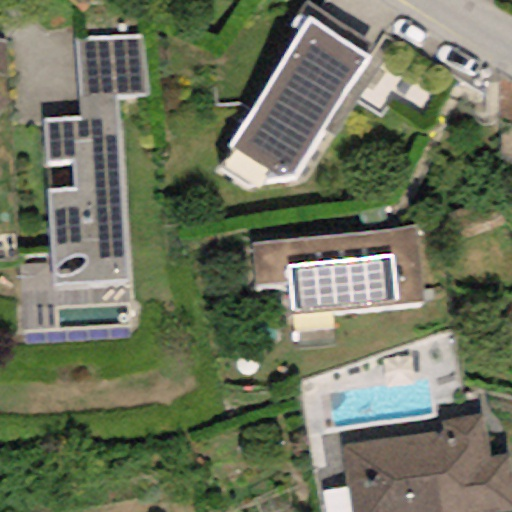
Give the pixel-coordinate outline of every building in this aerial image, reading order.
[(61,0),(83,21),(102,0),(61,0)] [(288,24),(299,31),(308,17),(362,53),(369,43),(304,0),(288,24)] [(362,53),(308,17),(299,31),(227,148),(276,183),(295,178),(369,57),(362,53)] [(140,34),(72,38),(76,98),(114,95),(144,93),(140,34)] [(114,95),(76,98),(77,117),(42,120),(54,286),(128,280),(114,95)] [(249,243),(253,288),(285,285),(288,319),(424,307),(416,227),(249,243)] [(443,431),(340,445),(349,511),(496,511),(511,510),(511,503),(504,454),(490,456),(481,416),(440,422),(443,431)]
